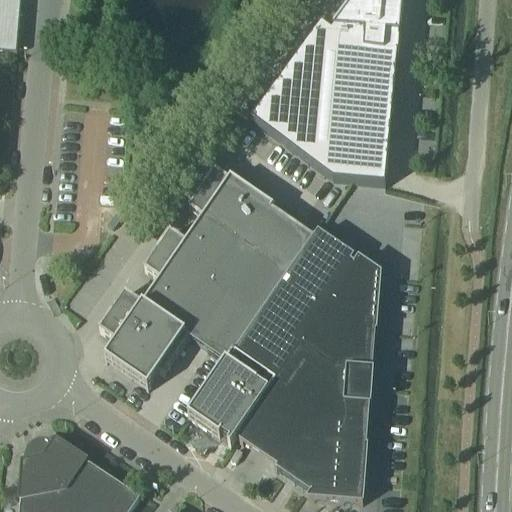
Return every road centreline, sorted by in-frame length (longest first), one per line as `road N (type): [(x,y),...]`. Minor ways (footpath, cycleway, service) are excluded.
road 1 (unclassified): [(17,318),(54,0)]
road 2 (unclassified): [(467,228),(484,0)]
road 3 (unclassified): [(233,511),(57,389)]
road 4 (secondary): [(497,511),(511,299)]
